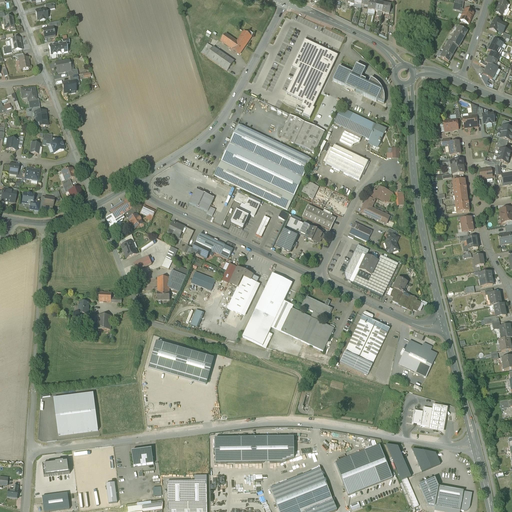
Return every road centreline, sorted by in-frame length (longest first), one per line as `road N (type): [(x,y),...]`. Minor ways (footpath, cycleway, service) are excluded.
road 1 (residential): [(29,453),(278,423),(474,445)]
road 2 (residential): [(267,356),(146,320),(96,205)]
road 3 (residential): [(284,0),(224,117),(140,182)]
road 4 (tertiary): [(445,322),(413,161),(411,107)]
road 5 (residential): [(318,277),(156,202),(140,182)]
road 6 (residential): [(445,322),(417,325),(318,277)]
road 7 (tertiary): [(399,65),(382,47),(284,0)]
road 8 (residential): [(318,277),(360,192),(390,170)]
road 9 (tertiary): [(474,445),(445,322)]
